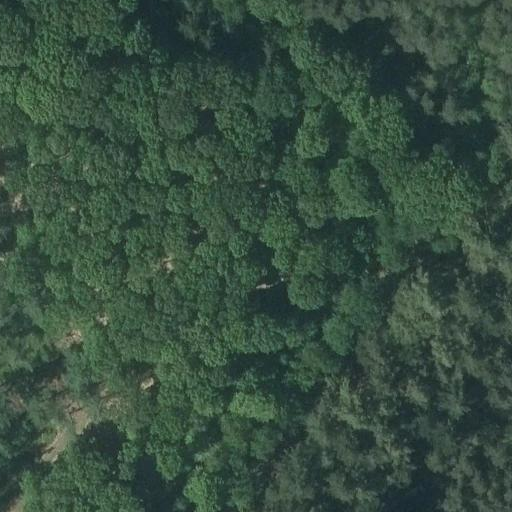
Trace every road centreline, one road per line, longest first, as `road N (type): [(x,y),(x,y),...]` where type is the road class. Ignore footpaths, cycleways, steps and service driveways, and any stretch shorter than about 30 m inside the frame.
road 1 (track): [(262,511),(468,199),(511,160)]
road 2 (track): [(468,199),(283,0)]
